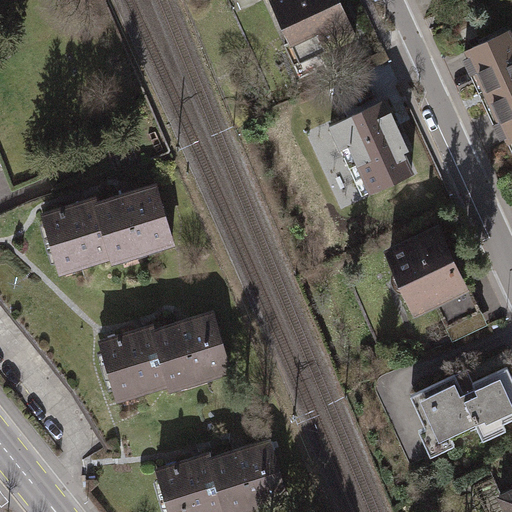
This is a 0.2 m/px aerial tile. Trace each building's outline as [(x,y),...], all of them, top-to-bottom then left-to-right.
[(351,41),(332,0),(260,0),(259,0),(290,68),(351,41)] [(511,143),(511,36),(467,55),(505,146),(511,143)] [(388,96),(323,124),(357,203),(422,176),(388,96)] [(164,187),(103,205),(119,259),(120,265),(182,248),(164,187)] [(102,200),(42,217),(59,276),(119,259),(103,205),(102,200)] [(434,225),(372,254),(405,324),(467,296),(434,225)] [(223,316),(159,333),(174,386),(175,391),(239,374),(223,316)] [(158,328),(100,343),(115,401),(174,386),(159,333),(158,328)] [(511,419),(511,379),(507,368),(455,391),(450,380),(407,400),(420,429),(412,433),(424,458),(453,445),(450,439),(471,430),(477,443),(503,431),(500,425),(511,419)] [(278,442),(215,459),(229,511),(267,511),(296,504),(278,442)] [(214,454),(155,470),(166,511),(229,511),(215,459),(214,454)] [(511,511),(511,488),(492,497),(498,511),(511,511)]
